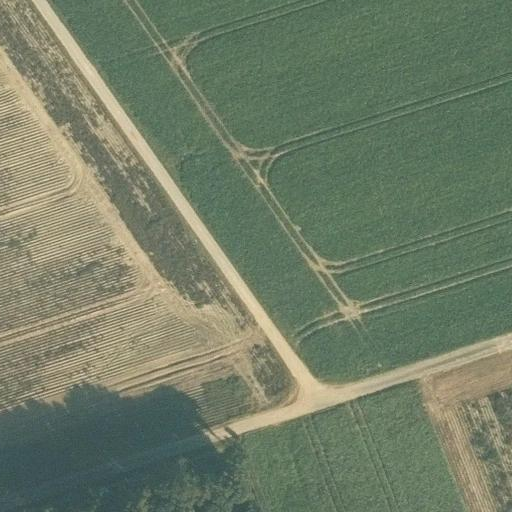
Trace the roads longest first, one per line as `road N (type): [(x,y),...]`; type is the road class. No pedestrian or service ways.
road 1 (track): [(320,401),(38,0)]
road 2 (track): [(320,401),(0,503)]
road 3 (track): [(511,339),(320,401)]
